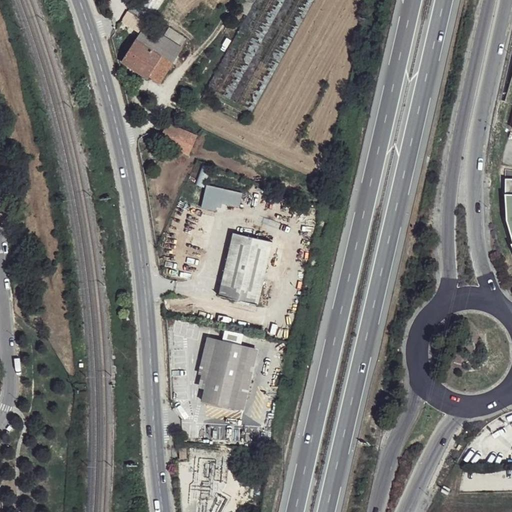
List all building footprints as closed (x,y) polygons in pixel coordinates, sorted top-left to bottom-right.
[(136,0),(128,13),(122,20),(135,29),(142,18),(154,0),(136,0)] [(256,0),(209,87),(254,111),(314,0),(256,0)] [(244,0),(238,10),(247,15),(254,0),(244,0)] [(122,20),(116,31),(133,42),(139,33),(135,29),(122,20)] [(170,28),(164,36),(145,24),(141,31),(139,33),(133,42),(122,61),(149,78),(150,75),(161,82),(183,48),(179,45),(184,36),(170,28)] [(202,74),(184,106),(188,108),(206,75),(202,74)] [(206,93),(202,100),(246,124),(250,117),(206,93)] [(168,123),(163,134),(193,146),(197,137),(168,123)] [(163,134),(159,141),(189,154),(193,146),(163,134)] [(202,162),(194,182),(203,185),(210,167),(202,162)] [(206,184),(201,205),(214,209),(215,205),(219,205),(221,202),(238,205),(242,192),(206,184)] [(233,231),(217,292),(256,302),(270,241),(233,231)] [(215,337),(201,399),(232,407),(248,344),(215,337)]
